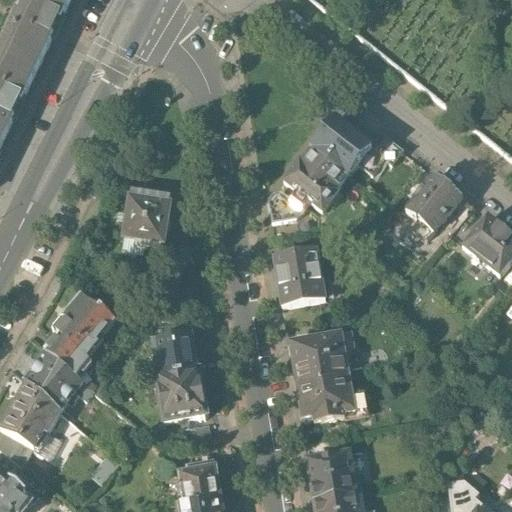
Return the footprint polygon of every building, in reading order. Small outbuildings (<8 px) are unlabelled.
[(27,0),(0,56),(38,74),(56,35),(73,0),(27,0)] [(0,152),(38,74),(0,56),(0,57),(0,152)] [(333,120),(307,151),(348,186),(359,170),(373,152),(370,149),(333,120)] [(379,137),(370,149),(373,152),(359,170),(372,181),(383,167),(391,172),(404,155),(379,137)] [(269,232),(293,230),(309,212),(323,224),(344,200),(339,196),(348,186),(307,151),(278,186),(288,195),(283,200),(277,196),(270,197),(267,202),(269,232)] [(412,203),(414,205),(406,215),(419,227),(413,234),(428,246),(442,228),(462,203),(435,181),(424,193),(422,192),(412,203)] [(126,226),(124,242),(163,248),(170,209),(169,209),(170,201),(132,195),(130,203),(127,219),(125,218),(124,226),(126,226)] [(475,213),(462,203),(442,228),(454,238),(475,213)] [(511,242),(487,222),(463,252),(500,281),(511,265),(511,242)] [(291,283),(295,308),(338,302),(331,251),(303,255),(288,258),(291,283)] [(128,321),(95,293),(66,328),(72,333),(58,349),(89,375),(103,358),(99,355),(128,321)] [(302,342),(309,386),(361,377),(354,333),(302,342)] [(182,343),(154,348),(160,384),(197,377),(193,350),(194,349),(193,344),(189,341),(183,342),(182,343)] [(89,375),(58,349),(40,381),(73,407),(89,390),(98,400),(106,393),(102,389),(89,375)] [(160,384),(157,384),(164,428),(180,425),(180,426),(191,424),(191,423),(198,422),(200,424),(205,423),(208,419),(208,413),(205,412),(200,377),(197,377),(160,384)] [(365,397),(361,377),(309,386),(315,419),(325,417),(327,424),(378,416),(375,396),(365,397)] [(107,380),(102,389),(106,393),(112,398),(118,386),(107,380)] [(50,448),(73,407),(40,381),(14,427),(28,435),(50,448)] [(14,427),(8,424),(2,434),(22,446),(28,435),(14,427)] [(208,429),(183,433),(187,456),(212,452),(208,429)] [(318,443),(320,456),(346,452),(344,438),(318,443)] [(320,460),(327,501),(371,493),(365,453),(320,460)] [(0,502),(12,511),(26,511),(29,508),(33,511),(45,496),(0,460),(0,502)] [(187,477),(180,478),(185,508),(221,502),(215,472),(187,477)] [(374,511),(371,493),(327,501),(328,511),(374,511)] [(0,511),(12,511),(0,502),(0,511)] [(185,508),(178,509),(178,511),(222,511),(221,502),(185,508)]
